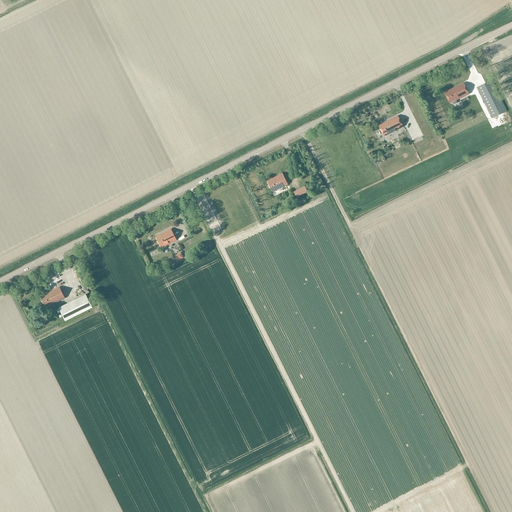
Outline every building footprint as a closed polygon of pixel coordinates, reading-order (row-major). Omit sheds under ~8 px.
[(481,85),(477,87),(492,119),(507,111),(491,80),(487,82),(481,85)] [(444,93),(450,104),(469,94),(463,83),(444,93)] [(378,126),(384,137),(403,127),(397,116),(378,126)] [(267,181),(273,192),(288,185),(282,174),(267,181)] [(155,237),(161,248),(176,240),(171,229),(155,237)] [(173,260),(181,257),(178,251),(171,254),(173,260)] [(41,297),(46,308),(65,298),(59,287),(41,297)] [(84,294),(59,307),(65,320),(90,307),(84,294)] [(84,323),(95,319),(93,313),(82,317),(84,323)]
